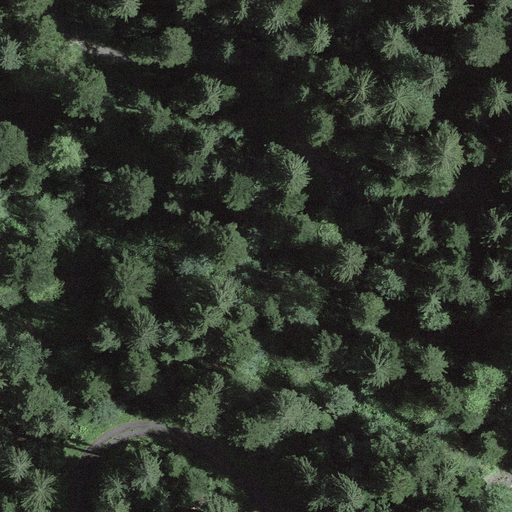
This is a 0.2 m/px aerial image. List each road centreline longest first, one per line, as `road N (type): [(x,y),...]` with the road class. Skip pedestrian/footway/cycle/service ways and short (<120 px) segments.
road 1 (track): [(51,0),(79,44),(146,65),(215,58),(260,69),(321,169),(366,195),(401,201),(432,201),(481,176),(498,148),(511,43)]
road 2 (track): [(274,511),(182,432),(155,423),(100,437),(82,462),(76,511)]
